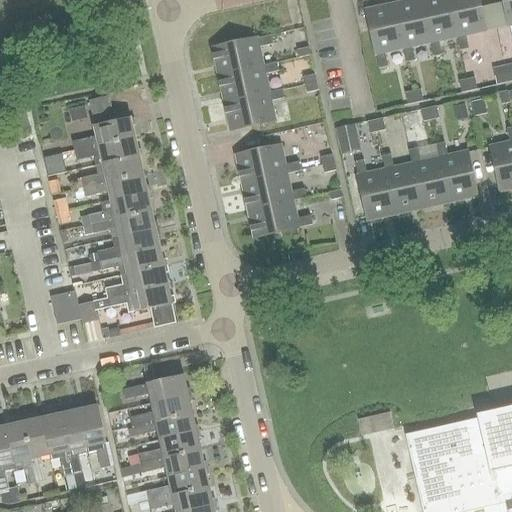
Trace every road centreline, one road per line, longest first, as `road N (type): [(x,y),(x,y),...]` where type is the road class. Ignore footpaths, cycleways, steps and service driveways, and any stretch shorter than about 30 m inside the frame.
road 1 (residential): [(223,289),(511,224)]
road 2 (residential): [(223,289),(157,3)]
road 3 (unclassified): [(0,379),(231,327)]
road 4 (residential): [(273,511),(231,327)]
